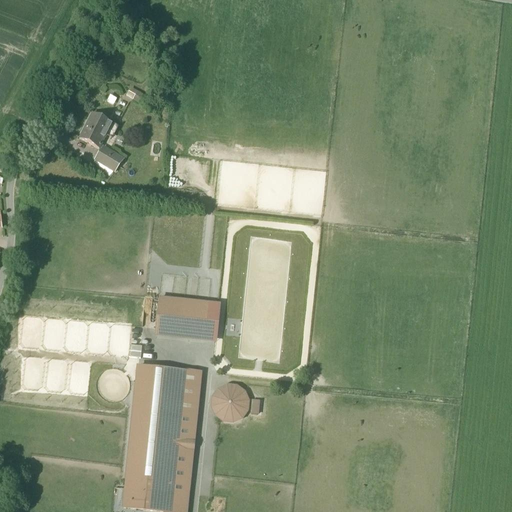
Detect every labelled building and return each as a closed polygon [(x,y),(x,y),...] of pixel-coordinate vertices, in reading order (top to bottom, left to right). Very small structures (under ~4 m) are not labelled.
[(114,122),(94,112),(80,141),(101,150),(114,122)] [(127,160),(105,148),(95,165),(117,177),(127,160)] [(208,305),(159,300),(156,330),(205,335),(208,305)] [(132,346),(130,358),(143,360),(145,348),(132,346)] [(179,373),(138,369),(123,510),(145,511),(186,511),(201,374),(179,372),(179,373)] [(227,387),(219,391),(213,399),(212,409),(216,417),(224,423),(233,424),(242,420),(247,412),(248,403),(244,394),(237,388),(227,387)]
